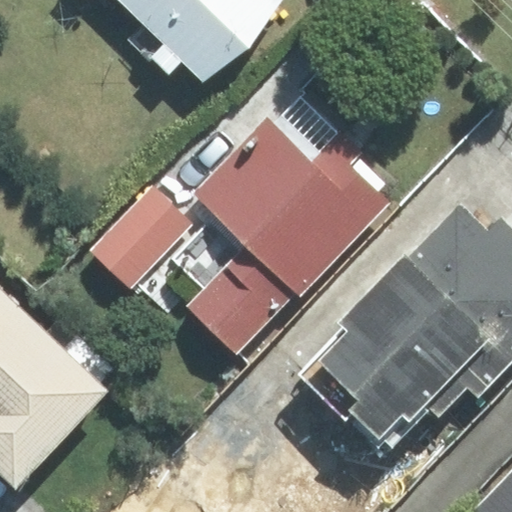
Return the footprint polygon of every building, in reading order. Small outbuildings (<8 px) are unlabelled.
[(288,0),(140,0),(216,74),(288,0)] [(257,342),(394,187),(283,90),(216,167),(176,132),(82,239),(128,280),(197,202),(253,250),(209,300),(257,342)] [(361,511),(511,360),(511,221),(492,202),(335,359),(373,396),(284,486),(310,511),(361,511)] [(135,389),(0,270),(0,455),(43,493),(135,389)] [(511,511),(511,476),(487,503),(496,511),(511,511)]
